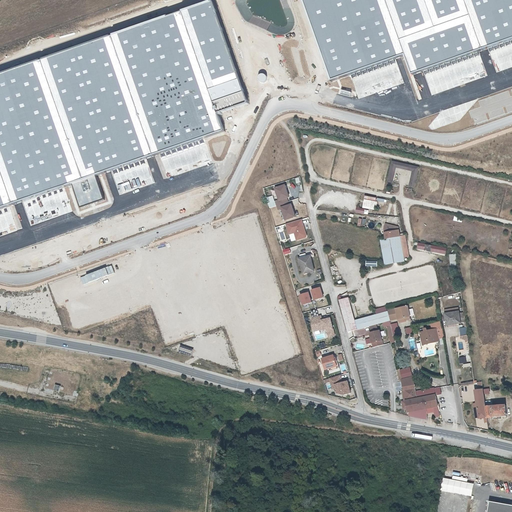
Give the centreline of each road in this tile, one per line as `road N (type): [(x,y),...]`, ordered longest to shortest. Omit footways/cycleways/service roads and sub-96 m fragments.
road 1 (unclassified): [(0,277),(36,276),(214,212),(266,115),(282,105),(444,138),(511,119)]
road 2 (unclassified): [(0,333),(135,356),(362,418)]
road 3 (track): [(209,511),(219,439),(234,419),(428,440),(464,436)]
road 4 (unclassified): [(362,418),(307,191)]
road 5 (unclassified): [(362,418),(511,448)]
